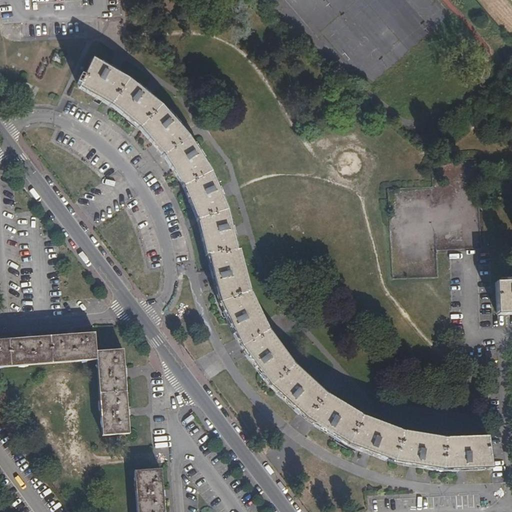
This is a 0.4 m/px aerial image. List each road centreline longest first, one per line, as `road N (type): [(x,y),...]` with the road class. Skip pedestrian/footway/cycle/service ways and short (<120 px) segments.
road 1 (residential): [(133,306),(289,511)]
road 2 (residential): [(0,134),(133,306)]
road 3 (residential): [(511,496),(501,333),(511,333)]
road 4 (residential): [(133,306),(121,315),(0,323)]
